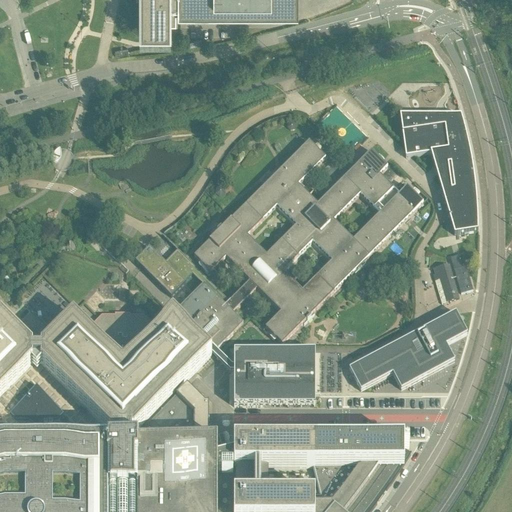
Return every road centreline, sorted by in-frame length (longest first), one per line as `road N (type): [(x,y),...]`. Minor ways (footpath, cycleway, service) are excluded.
road 1 (unclassified): [(471,85),(492,168),(497,260),(487,333),(458,418)]
road 2 (unclassified): [(0,157),(279,76)]
road 3 (unclassified): [(0,102),(101,72),(184,62),(278,37)]
road 4 (unclassified): [(304,34),(414,18),(435,27),(471,85)]
